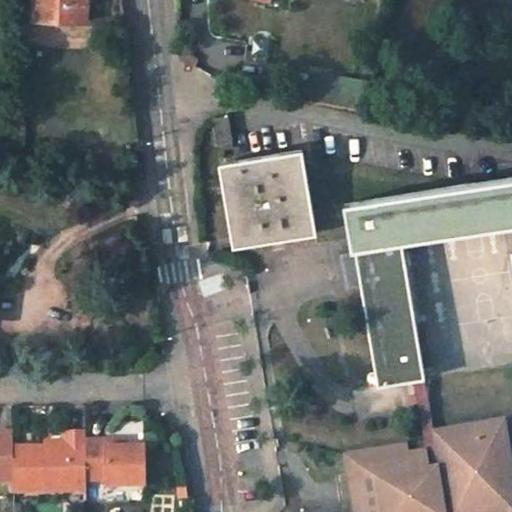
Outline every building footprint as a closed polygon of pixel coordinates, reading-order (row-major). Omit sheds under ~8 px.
[(31,0),(31,20),(85,22),(85,0),(31,0)] [(228,116),(211,119),(215,144),(222,143),(222,148),(233,146),(228,116)] [(3,120),(2,149),(20,150),(22,121),(3,120)] [(315,232),(301,149),(227,162),(238,231),(263,227),(263,226),(280,223),(282,231),(295,229),(296,235),(315,232)] [(227,162),(219,164),(232,246),(296,235),(295,229),(282,231),(280,223),(263,226),(263,227),(238,231),(227,162)] [(511,176),(343,203),(345,215),(357,213),(364,249),(365,249),(371,284),(361,285),(377,386),(415,380),(409,343),(419,342),(402,242),(511,224),(511,176)] [(355,247),(361,285),(371,284),(365,249),(364,249),(357,213),(345,215),(351,247),(355,247)] [(425,379),(419,342),(409,343),(415,380),(423,379),(425,379)] [(423,379),(415,380),(424,441),(426,453),(436,451),(436,449),(423,379)] [(343,456),(346,475),(352,474),(358,511),(482,511),(482,508),(511,502),(511,472),(504,420),(458,428),(461,445),(436,449),(436,451),(426,453),(424,441),(343,456)] [(12,449),(12,432),(0,432),(0,481),(12,481),(12,449)] [(12,492),(86,492),(85,481),(84,443),(84,433),(64,433),(65,448),(12,449),(12,481),(12,492)] [(106,442),(84,443),(85,481),(105,481),(106,487),(144,488),(143,449),(123,449),(106,450),(106,442)] [(351,511),(358,511),(352,474),(346,475),(351,511)]
